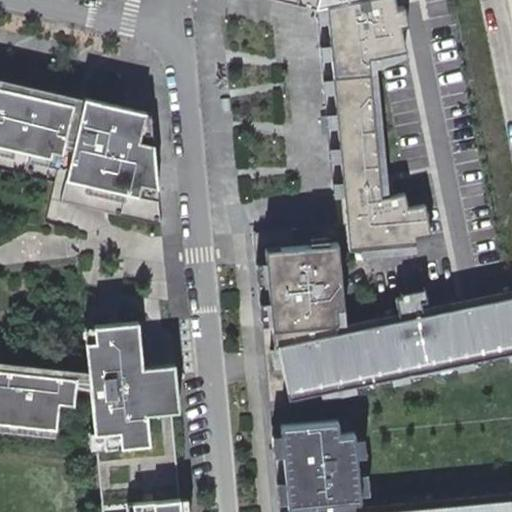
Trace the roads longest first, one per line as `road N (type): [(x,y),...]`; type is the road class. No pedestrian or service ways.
road 1 (residential): [(193,227),(319,209),(296,12),(245,0)]
road 2 (residential): [(193,227),(222,511)]
road 3 (residential): [(173,38),(193,227)]
road 4 (residential): [(3,0),(173,38)]
